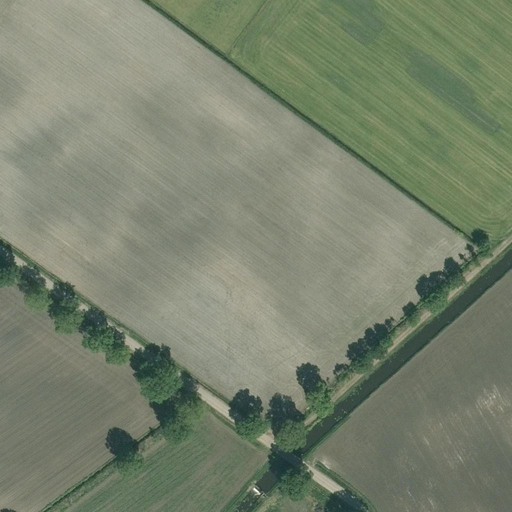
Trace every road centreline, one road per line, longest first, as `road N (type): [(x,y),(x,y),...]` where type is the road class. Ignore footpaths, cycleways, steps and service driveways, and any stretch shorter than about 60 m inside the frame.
road 1 (unclassified): [(364,511),(0,249)]
road 2 (track): [(511,238),(276,447)]
